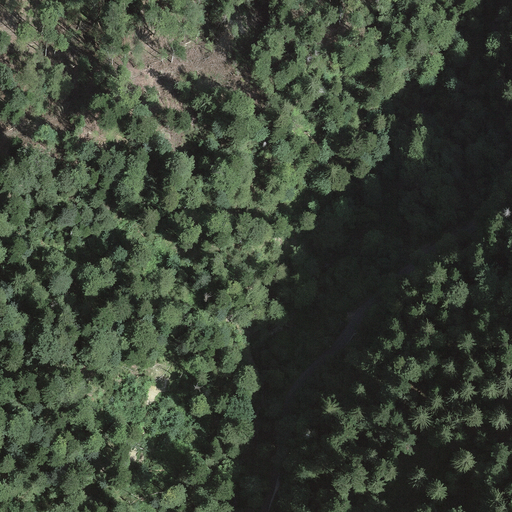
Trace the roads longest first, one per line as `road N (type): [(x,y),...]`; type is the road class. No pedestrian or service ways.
road 1 (unclassified): [(511,180),(490,213),(415,265),(297,387),(260,511)]
road 2 (track): [(395,511),(511,399)]
